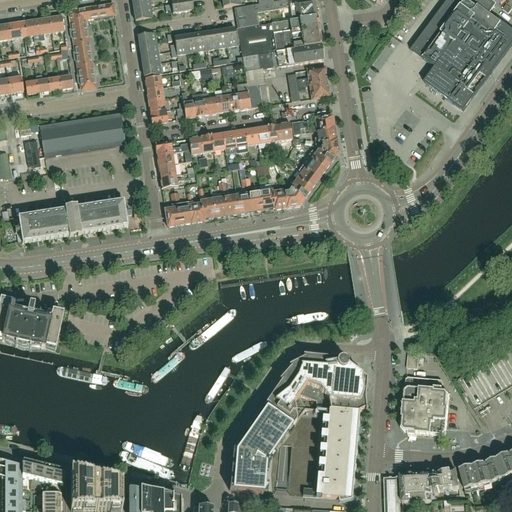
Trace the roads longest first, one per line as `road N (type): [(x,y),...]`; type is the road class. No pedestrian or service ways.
road 1 (residential): [(219,498),(222,450),(283,361),(316,347),(383,353)]
road 2 (residential): [(141,137),(345,105)]
road 3 (residential): [(187,497),(0,451)]
road 4 (secondary): [(157,247),(338,217)]
road 5 (secondary): [(388,209),(431,191),(511,80)]
road 6 (secondary): [(0,267),(157,247)]
road 7 (residential): [(511,441),(438,461),(375,456)]
road 8 (residential): [(134,95),(0,115)]
